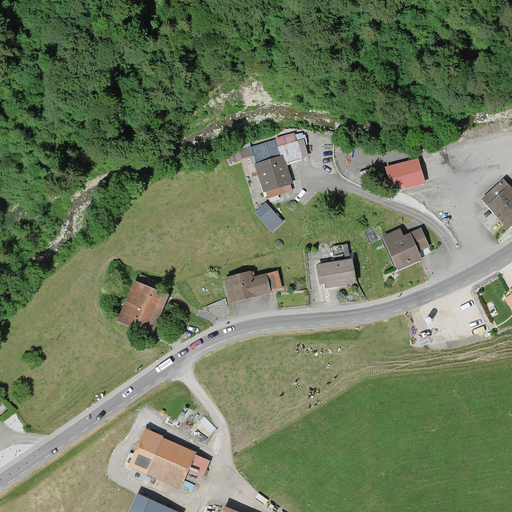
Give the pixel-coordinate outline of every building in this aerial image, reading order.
[(493,153),(475,157),(477,163),(494,160),(493,153)] [(416,160),(381,168),(387,192),(421,184),(416,160)] [(291,191),(282,162),(255,171),(264,199),(291,191)] [(511,224),(511,190),(502,180),(479,201),(506,231),(511,224)] [(281,223),(268,212),(260,221),(273,232),(281,223)] [(401,237),(398,230),(380,238),(394,271),(419,260),(416,252),(427,248),(419,230),(401,237)] [(348,259),(313,266),(317,285),(321,284),(322,290),(353,284),(348,259)] [(249,279),(247,272),(220,279),(228,305),(280,290),(274,272),(249,279)] [(165,296),(128,283),(114,323),(151,336),(165,296)] [(511,288),(506,293),(508,297),(503,301),(510,310),(511,308),(511,288)] [(192,453),(140,432),(125,469),(178,490),(186,470),(203,476),(208,462),(191,455),(192,453)] [(182,511),(183,511),(137,490),(126,511),(182,511)]
